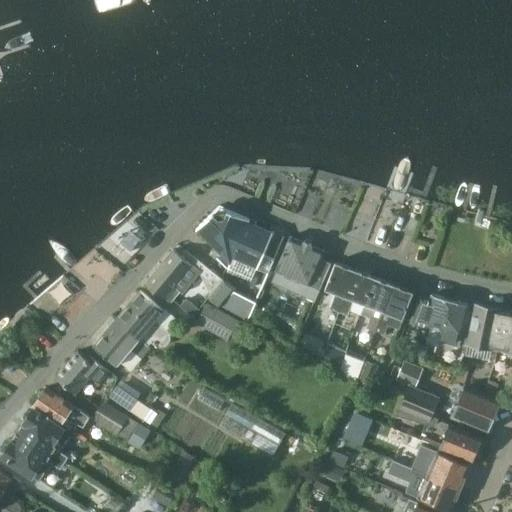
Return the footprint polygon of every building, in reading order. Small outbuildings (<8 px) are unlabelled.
[(260,289),(274,258),(263,253),(273,232),(248,221),(249,219),(228,209),(228,208),(219,205),(212,211),(195,228),(196,229),(197,228),(221,253),(215,258),(225,268),(255,281),(252,286),(260,289)] [(329,262),(319,258),(322,250),(290,236),(276,269),(307,282),(302,294),(314,299),(329,262)] [(159,265),(145,282),(162,296),(166,293),(173,298),(183,285),(197,268),(173,248),(172,248),(159,265)] [(338,310),(354,268),(334,261),(324,288),(335,292),(329,307),(338,310)] [(354,268),(338,310),(347,314),(348,310),(361,314),(365,304),(376,276),(354,268)] [(392,282),(377,277),(362,313),(370,316),(367,325),(375,328),(392,282)] [(225,281),(210,298),(220,307),(235,289),(225,281)] [(382,310),(375,329),(384,332),(387,324),(398,328),(413,290),(392,282),(382,310)] [(127,304),(116,317),(138,337),(147,344),(151,340),(156,345),(164,344),(168,339),(168,331),(153,319),(161,309),(139,290),(127,304)] [(232,293),(222,307),(247,319),(254,304),(232,293)] [(411,321),(423,324),(430,327),(426,343),(437,346),(439,338),(439,337),(450,298),(431,293),(429,299),(420,297),(411,321)] [(199,309),(186,298),(180,306),(193,316),(199,309)] [(439,338),(438,341),(458,346),(459,340),(466,342),(472,311),(467,309),(469,303),(450,298),(439,337),(439,338)] [(196,323),(227,339),(238,319),(207,302),(196,323)] [(497,348),(505,309),(474,303),(472,311),(466,342),(497,348)] [(511,310),(505,309),(497,348),(509,350),(510,355),(511,355),(511,310)] [(104,331),(92,345),(115,364),(126,350),(129,347),(142,358),(150,348),(147,345),(147,344),(138,337),(116,317),(104,331)] [(321,358),(337,366),(344,352),(328,344),(321,358)] [(92,363),(78,350),(55,375),(74,391),(89,374),(98,382),(108,371),(96,360),(92,363)] [(364,361),(347,353),(342,365),(359,373),(364,361)] [(403,357),(396,372),(416,381),(422,366),(403,357)] [(367,360),(360,378),(371,383),(378,365),(367,360)] [(399,407),(396,415),(426,421),(433,424),(436,416),(430,414),(437,395),(408,384),(399,407)] [(485,428),(498,398),(464,384),(462,391),(458,389),(451,406),(455,407),(452,414),(485,428)] [(46,386),(33,405),(60,423),(71,431),(78,421),(82,423),(88,414),(46,386)] [(116,387),(109,398),(159,431),(169,417),(159,411),(156,414),(152,411),(116,387)] [(134,422),(102,401),(91,417),(123,438),(134,422)] [(278,449),(288,424),(230,403),(221,428),(278,449)] [(59,449),(71,431),(60,423),(33,405),(32,407),(27,408),(24,413),(25,418),(17,431),(64,461),(68,455),(59,449)] [(439,447),(471,460),(481,436),(441,420),(439,425),(447,428),(439,447)] [(140,447),(151,430),(139,422),(128,440),(140,447)] [(392,426),(387,439),(416,450),(421,439),(392,426)] [(64,461),(17,431),(12,438),(11,438),(10,440),(5,441),(2,446),(3,451),(1,453),(39,478),(49,464),(48,463),(51,460),(61,466),(64,461)] [(412,466),(412,467),(415,469),(416,467),(459,486),(468,463),(436,450),(422,444),(412,466)] [(330,477),(342,477),(343,449),(331,448),(330,477)] [(167,481),(179,487),(193,458),(182,453),(167,481)] [(393,460),(388,472),(410,481),(406,491),(418,495),(450,508),(459,486),(416,467),(415,469),(412,467),(393,460)] [(0,470),(0,511),(17,511),(24,503),(12,495),(23,481),(13,474),(11,478),(0,470)] [(153,495),(169,503),(177,489),(160,480),(153,495)] [(402,511),(446,511),(409,497),(402,511)]
